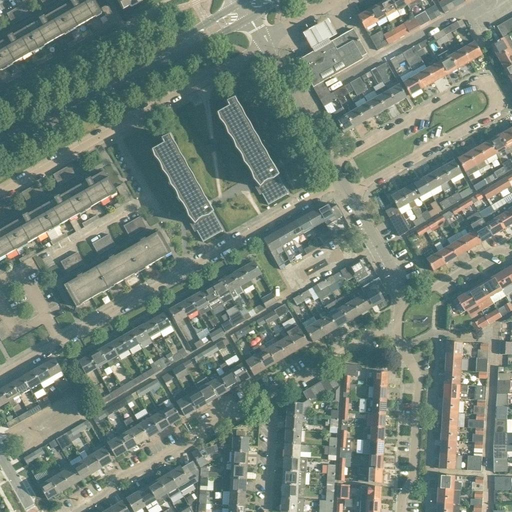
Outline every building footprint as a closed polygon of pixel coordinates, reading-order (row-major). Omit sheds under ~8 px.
[(72,0),(70,1),(70,2),(57,10),(70,31),(101,13),(93,0),(72,0)] [(116,0),(123,10),(140,0),(116,0)] [(381,0),(383,2),(379,4),(386,17),(397,11),(390,0),(381,0)] [(390,0),(397,11),(407,5),(404,0),(390,0)] [(420,4),(417,0),(404,0),(407,5),(410,10),(420,4)] [(455,7),(450,0),(446,0),(445,1),(439,4),(444,13),(449,10),(455,7)] [(13,25),(17,23),(30,16),(30,15),(29,16),(25,9),(26,8),(24,4),(7,14),(8,14),(14,24),(13,25)] [(386,17),(379,4),(369,10),(376,23),(386,17)] [(110,10),(107,5),(101,9),(103,12),(104,14),(108,11),(110,10)] [(413,8),(416,14),(422,11),(420,5),(413,8)] [(425,12),(430,21),(441,15),(436,6),(425,12)] [(38,49),(70,31),(57,10),(44,17),(44,16),(39,19),(39,20),(26,28),(38,49)] [(376,23),(369,10),(358,16),(365,29),(376,23)] [(419,27),(430,21),(425,12),(415,18),(419,27)] [(99,26),(101,30),(116,21),(114,18),(112,19),(108,21),(99,26)] [(409,33),(419,27),(415,18),(404,24),(409,33)] [(327,19),(301,34),(306,43),(310,49),(311,49),(313,52),(329,43),(328,39),(336,35),(332,27),(327,19)] [(511,33),(511,28),(507,21),(502,24),(509,35),(511,33)] [(450,27),(452,31),(460,27),(457,22),(450,27)] [(399,39),(409,33),(404,24),(394,30),(399,39)] [(497,27),(503,38),(509,35),(502,24),(497,27)] [(450,27),(438,33),(443,44),(448,41),(445,35),(452,31),(450,27)] [(12,34),(7,37),(8,38),(0,42),(0,55),(7,67),(38,49),(26,28),(12,35),(12,34)] [(313,87),(323,82),(323,81),(360,60),(359,57),(366,53),(353,29),(345,34),(329,43),(313,52),(298,61),(309,81),(313,87)] [(394,30),(389,33),(390,36),(394,42),(399,39),(394,30)] [(381,31),(376,34),(384,47),(388,45),(385,39),(384,36),(381,31)] [(439,46),(443,44),(438,33),(433,36),(439,46)] [(375,35),(370,37),(378,51),(384,47),(376,34),(375,35)] [(499,40),(490,45),(497,58),(510,50),(511,49),(511,40),(509,35),(503,38),(499,40)] [(79,38),(75,40),(74,40),(77,44),(84,40),(82,36),(79,38)] [(385,39),(388,45),(394,42),(390,36),(385,39)] [(69,48),(77,44),(74,40),(67,44),(69,48)] [(426,40),(419,44),(414,47),(417,52),(429,45),(426,40)] [(475,43),(462,49),(469,62),(482,55),(475,43)] [(448,52),(457,69),(469,62),(462,49),(462,50),(459,45),(448,52)] [(422,61),(417,52),(414,47),(402,54),(405,59),(410,67),(422,61)] [(511,53),(510,50),(497,58),(504,70),(511,65),(511,53)] [(439,63),(446,75),(457,69),(448,52),(436,58),(439,63)] [(43,58),(45,62),(53,57),(51,54),(43,58)] [(398,63),(399,62),(405,59),(402,54),(395,58),(398,63)] [(38,66),(45,62),(43,58),(36,62),(38,66)] [(439,63),(427,70),(434,82),(446,75),(439,63)] [(386,69),(384,64),(375,69),(383,82),(384,84),(390,81),(383,71),(386,69)] [(375,69),(371,71),(378,84),(383,82),(375,69)] [(434,82),(427,70),(415,76),(422,89),(434,82)] [(400,78),(403,83),(405,87),(410,96),(422,89),(415,76),(412,72),(412,71),(400,78)] [(12,76),(14,80),(21,75),(19,72),(12,76)] [(6,84),(14,80),(12,76),(4,80),(6,84)] [(360,78),(355,81),(362,94),(367,91),(360,78)] [(357,97),(362,94),(355,81),(349,84),(357,97)] [(313,87),(316,94),(327,88),(323,82),(313,87)] [(406,98),(399,85),(388,91),(396,104),(406,98)] [(374,92),(377,97),(385,110),(396,104),(388,91),(385,86),(374,92)] [(331,94),(330,94),(327,88),(316,94),(320,100),(331,94)] [(346,103),(339,90),(334,92),(337,99),(341,105),(346,103)] [(331,94),(320,100),(324,106),(337,99),(334,92),(330,94),(331,94)] [(377,97),(367,103),(375,116),(385,110),(377,97)] [(357,109),(364,122),(375,116),(367,103),(357,109)] [(273,167),(271,168),(234,104),(228,107),(216,113),(218,117),(221,123),(226,131),(229,137),(234,145),(237,151),(242,159),(246,165),(268,205),(288,194),(273,167)] [(337,111),(329,115),(339,134),(342,132),(343,134),(354,128),(346,115),(342,107),(337,110),(337,111)] [(357,109),(346,115),(354,128),(364,122),(357,109)] [(511,153),(511,145),(511,144),(511,132),(510,129),(500,135),(507,148),(509,152),(510,154),(511,153)] [(507,148),(500,135),(489,141),(497,154),(502,151),(504,155),(509,152),(507,148)] [(208,204),(205,205),(169,140),(163,144),(151,150),(153,154),(156,160),(161,168),(164,174),(169,182),(172,188),(177,196),(180,202),(203,242),(223,231),(208,204)] [(489,141),(479,147),(486,160),(497,154),(489,141)] [(486,160),(479,147),(468,153),(478,171),(489,165),(486,160)] [(457,159),(465,172),(470,180),(474,178),(472,174),(478,171),(468,153),(457,159)] [(446,162),(448,164),(443,167),(450,180),(461,174),(452,158),(446,162)] [(502,164),(504,167),(507,172),(511,169),(511,162),(511,160),(502,164)] [(60,186),(76,177),(70,165),(53,175),(60,186)] [(443,167),(433,173),(440,186),(444,192),(450,189),(446,182),(450,180),(443,167)] [(494,173),(497,179),(507,172),(504,167),(494,173)] [(85,211),(117,193),(104,171),(90,179),(90,178),(85,181),(85,182),(72,189),(85,211)] [(433,173),(422,179),(430,192),(440,186),(433,173)] [(492,175),(484,180),(486,185),(494,180),(492,175)] [(511,187),(509,182),(506,177),(494,185),(499,193),(508,188),(511,194),(502,199),(505,204),(511,215),(511,187)] [(419,198),(430,192),(422,179),(412,185),(419,198)] [(486,185),(484,180),(473,186),(476,191),(486,185)] [(28,204),(45,195),(38,183),(22,193),(28,204)] [(114,206),(116,209),(131,201),(129,197),(127,198),(123,191),(125,190),(122,185),(116,188),(121,196),(117,198),(120,202),(114,206)] [(419,198),(412,185),(401,191),(409,204),(418,219),(420,224),(426,221),(422,214),(421,215),(413,201),(419,198)] [(499,193),(494,185),(482,192),(485,197),(487,200),(499,193)] [(462,199),(472,193),(469,187),(459,194),(458,192),(458,193),(462,199)] [(54,198),(54,199),(41,207),(53,229),(85,211),(72,189),(59,197),(59,196),(54,198)] [(385,211),(399,237),(410,230),(398,209),(409,204),(401,191),(391,196),(396,205),(385,211)] [(470,198),(474,204),(476,207),(482,204),(480,200),(485,197),(482,192),(470,198)] [(462,199),(458,193),(448,198),(452,205),(462,199)] [(452,205),(448,198),(440,203),(444,210),(452,205)] [(470,198),(458,206),(461,211),(474,204),(470,198)] [(502,199),(491,206),(494,211),(504,229),(511,224),(511,215),(505,204),(502,199)] [(0,219),(13,212),(7,201),(0,205),(0,219)] [(433,209),(428,212),(431,217),(442,211),(435,201),(430,204),(433,209)] [(327,203),(316,209),(324,222),(325,226),(343,216),(337,205),(331,209),(327,203)] [(454,215),(461,211),(458,206),(451,210),(454,215)] [(41,207),(27,215),(27,214),(22,216),(22,217),(9,225),(22,247),(53,229),(41,207)] [(316,209),(306,215),(313,228),(324,222),(316,209)] [(482,218),(492,236),(504,229),(494,211),(482,218)] [(92,223),(99,219),(97,215),(90,219),(92,223)] [(295,221),(303,234),(313,228),(306,215),(295,221)] [(438,225),(445,220),(442,215),(435,220),(438,225)] [(130,237),(146,228),(140,217),(124,226),(124,227),(124,226),(130,237)] [(482,218),(470,225),(481,243),(492,236),(482,218)] [(92,223),(90,219),(82,224),(84,228),(92,223)] [(430,229),(438,225),(435,220),(427,224),(430,229)] [(292,240),(303,234),(295,221),(285,227),(292,240)] [(0,259),(22,247),(9,225),(0,230),(0,259)] [(462,238),(469,250),(481,243),(470,225),(465,229),(468,235),(462,238)] [(274,233),(281,246),(284,251),(295,245),(292,240),(285,227),(274,233)] [(419,236),(427,232),(423,227),(416,231),(419,236)] [(333,240),(345,233),(342,228),(331,235),(333,240)] [(159,231),(145,239),(145,238),(140,241),(140,242),(127,249),(139,271),(171,253),(159,231)] [(333,240),(331,235),(328,231),(319,237),(324,245),(333,240)] [(60,241),(68,237),(66,233),(58,237),(60,241)] [(284,264),(276,250),(281,246),(274,233),(263,239),(279,267),(284,264)] [(98,255),(115,246),(115,245),(114,246),(108,235),(109,235),(92,244),(93,244),(99,254),(98,255)] [(60,241),(58,237),(51,242),(53,246),(60,241)] [(462,238),(450,245),(457,257),(469,250),(462,238)] [(438,253),(445,264),(457,257),(450,245),(448,241),(441,245),(444,249),(438,253)] [(139,271),(127,249),(114,257),(113,256),(108,259),(109,260),(96,267),(108,289),(139,271)] [(34,251),(27,255),(29,259),(36,255),(34,251)] [(77,253),(61,262),(62,262),(67,272),(67,273),(84,264),(83,263),(83,264),(77,253)] [(433,271),(445,264),(438,253),(426,260),(433,271)] [(29,259),(27,255),(19,260),(21,263),(29,259)] [(291,264),(297,260),(294,255),(288,258),(291,264)] [(365,269),(360,260),(351,265),(348,267),(353,276),(365,269)] [(251,281),(261,275),(254,261),(244,267),(251,281)] [(77,278),(67,283),(64,285),(76,307),(108,289),(96,267),(82,275),(82,274),(77,277),(77,278)] [(244,267),(233,274),(240,287),(242,291),(253,285),(251,281),(244,267)] [(343,277),(351,272),(348,267),(336,274),(341,282),(345,279),(343,277)] [(511,278),(507,270),(495,277),(503,291),(506,295),(511,291),(511,278)] [(240,287),(233,274),(222,279),(233,298),(237,296),(234,290),(240,287)] [(331,277),(335,282),(336,284),(341,282),(336,274),(331,277)] [(495,277),(483,284),(491,298),(494,303),(506,296),(506,295),(503,291),(495,277)] [(361,288),(362,290),(361,290),(364,294),(372,307),(384,300),(382,297),(387,294),(387,295),(388,294),(378,278),(378,279),(362,289),(361,288)] [(211,286),(219,299),(222,305),(233,298),(222,279),(211,286)] [(328,287),(324,281),(317,285),(320,291),(328,287)] [(483,284),(470,291),(479,305),(491,298),(483,284)] [(212,311),(222,305),(219,299),(211,286),(201,292),(208,305),(212,311)] [(361,290),(350,297),(352,301),(360,314),(372,307),(364,294),(361,290)] [(308,291),(301,295),(304,300),(309,298),(311,296),(308,291)] [(470,291),(458,298),(460,302),(456,305),(461,315),(466,313),(468,312),(479,305),(470,291)] [(190,298),(198,311),(201,316),(205,314),(202,308),(208,305),(201,292),(190,298)] [(261,299),(264,303),(267,308),(277,302),(272,293),(261,299)] [(301,295),(294,299),(297,305),(304,300),(301,295)] [(336,301),(337,303),(340,308),(348,321),(360,314),(352,301),(348,304),(343,296),(336,301)] [(180,304),(187,317),(198,311),(190,298),(180,304)] [(336,301),(324,308),(329,315),(336,328),(348,321),(340,308),(337,303),(336,301)] [(267,308),(264,303),(258,306),(261,312),(267,308)] [(180,304),(169,310),(176,323),(187,317),(180,304)] [(278,308),(274,311),(278,317),(278,318),(289,312),(288,310),(285,304),(278,308)] [(497,309),(485,316),(489,324),(497,320),(502,317),(498,310),(497,309)] [(245,321),(241,316),(239,311),(229,317),(231,320),(234,326),(245,321)] [(263,317),(266,323),(267,324),(278,318),(274,311),(263,317)] [(245,321),(250,317),(247,312),(241,316),(245,321)] [(163,313),(153,319),(160,332),(163,337),(174,331),(171,326),(163,313)] [(329,315),(324,318),(321,313),(314,317),(317,322),(325,335),(336,328),(329,315)] [(479,321),(473,324),(477,331),(483,328),(489,324),(485,316),(478,320),(479,321)] [(256,321),(259,327),(266,323),(263,317),(256,321)] [(219,323),(216,318),(210,321),(213,326),(219,323)] [(142,325),(150,338),(160,332),(153,319),(142,325)] [(225,332),(234,326),(231,320),(221,326),(225,332)] [(1,321),(0,322),(0,336),(2,340),(1,341),(10,336),(1,321)] [(313,342),(325,335),(317,322),(305,329),(308,335),(309,337),(313,342)] [(297,350),(308,344),(304,338),(305,337),(304,336),(303,336),(300,330),(296,324),(285,330),(289,337),(297,350)] [(150,338),(142,325),(132,331),(139,344),(150,338)] [(251,331),(248,326),(241,330),(244,335),(251,331)] [(225,335),(223,333),(220,328),(209,335),(213,342),(225,335)] [(238,339),(244,335),(241,330),(235,334),(238,339)] [(132,331),(121,337),(128,350),(139,344),(132,331)] [(278,343),(286,356),(297,350),(289,337),(284,339),(280,333),(274,336),(275,338),(278,343)] [(111,343),(118,356),(128,350),(121,337),(111,343)] [(204,345),(201,340),(194,344),(197,349),(204,345)] [(222,341),(215,345),(218,350),(225,346),(222,341)] [(458,342),(449,342),(448,342),(447,356),(463,357),(464,343),(458,342)] [(500,355),(511,355),(511,342),(500,342),(500,355)] [(118,356),(111,343),(100,349),(107,362),(110,368),(121,361),(118,356)] [(267,349),(275,363),(286,356),(278,343),(267,349)] [(477,358),(488,359),(489,344),(481,344),(481,350),(479,350),(478,358),(477,358)] [(208,357),(218,350),(215,345),(205,351),(208,357)] [(267,349),(262,353),(258,346),(253,348),(254,350),(253,350),(264,369),(275,363),(267,349)] [(174,356),(176,361),(187,355),(183,348),(178,351),(179,353),(178,354),(174,356)] [(100,349),(89,355),(97,368),(107,362),(100,349)] [(253,375),(264,369),(253,350),(249,353),(252,358),(246,362),(249,368),(250,370),(253,375)] [(197,363),(208,357),(205,351),(194,358),(197,363)] [(78,362),(85,375),(97,368),(89,355),(78,362)] [(168,360),(170,365),(176,361),(174,356),(173,357),(168,360)] [(463,357),(447,356),(446,370),(462,371),(463,357)] [(54,358),(44,364),(51,378),(54,382),(64,376),(62,372),(54,358)] [(477,365),(476,372),(480,372),(488,373),(488,366),(488,359),(478,358),(477,358),(477,365)] [(156,373),(164,368),(160,360),(151,365),(153,368),(156,373)] [(190,360),(183,364),(186,370),(193,365),(190,360)] [(230,371),(238,384),(249,378),(246,372),(245,370),(241,365),(239,361),(228,367),(230,371)] [(228,391),(238,384),(230,371),(228,367),(226,363),(220,367),(225,375),(220,377),(228,391)] [(40,384),(51,378),(44,364),(33,371),(40,384)] [(188,374),(186,370),(183,364),(173,371),(176,376),(178,380),(188,374)] [(345,365),(344,384),(349,385),(350,376),(357,376),(358,365),(345,365)] [(149,377),(156,373),(153,368),(146,372),(149,377)] [(446,370),(445,384),(461,385),(462,371),(446,370)] [(23,376),(30,389),(33,395),(43,389),(40,384),(33,371),(23,376)] [(366,378),(366,386),(367,386),(373,386),(387,387),(388,373),(374,372),(374,379),(366,378)] [(171,380),(167,374),(161,377),(165,383),(171,380)] [(333,375),(327,379),(334,390),(340,387),(333,375)] [(12,382),(20,395),(30,389),(23,376),(12,382)] [(209,384),(217,397),(228,391),(220,377),(209,384)] [(206,404),(217,397),(209,384),(206,378),(195,385),(198,390),(206,404)] [(332,391),(334,390),(327,379),(321,382),(328,394),(332,391)] [(135,385),(132,380),(121,387),(124,392),(135,385)] [(157,380),(147,386),(150,392),(160,386),(157,380)] [(510,381),(498,381),(498,388),(498,394),(508,394),(510,394),(510,388),(510,381)] [(20,395),(12,382),(1,389),(9,402),(9,401),(13,408),(17,405),(14,399),(20,395)] [(321,382),(315,386),(322,397),(328,394),(321,382)] [(461,385),(445,384),(444,398),(461,399),(461,392),(468,393),(469,386),(461,386),(461,385)] [(136,392),(138,397),(139,398),(150,392),(147,386),(136,392)] [(187,396),(195,410),(206,404),(198,390),(193,393),(189,386),(183,390),(184,390),(187,396)] [(316,401),(322,397),(315,386),(309,389),(316,401)] [(373,386),(373,400),(386,401),(387,387),(373,386)] [(478,400),(486,401),(487,387),(479,386),(476,386),(476,394),(475,400),(478,400)] [(70,387),(60,393),(63,398),(73,392),(70,387)] [(121,387),(111,393),(114,398),(124,392),(121,387)] [(0,406),(9,402),(1,389),(0,389),(0,406)] [(309,389),(303,393),(308,400),(310,404),(316,401),(309,389)] [(184,416),(195,410),(187,396),(184,390),(173,397),(177,403),(180,409),(181,411),(181,410),(184,416)] [(54,396),(57,402),(63,398),(60,393),(59,393),(54,396)] [(111,393),(100,400),(103,405),(114,398),(111,393)] [(508,407),(508,394),(498,394),(497,407),(508,407)] [(125,398),(128,404),(134,400),(134,399),(131,395),(125,398)] [(117,410),(128,404),(125,398),(114,405),(117,410)] [(461,399),(444,398),(444,413),(460,413),(461,399)] [(366,399),(365,413),(372,413),(385,414),(386,401),(373,400),(366,399)] [(310,404),(308,400),(302,404),(287,403),(286,417),(306,418),(307,409),(312,406),(310,404)] [(177,413),(176,411),(172,405),(167,409),(163,403),(159,405),(170,425),(180,419),(177,413)] [(32,416),(42,410),(39,405),(29,411),(32,416)] [(103,411),(107,417),(117,410),(114,405),(103,411)] [(159,431),(170,425),(159,405),(158,406),(161,412),(151,418),(159,431)] [(497,407),(496,420),(508,420),(508,407),(497,407)] [(29,411),(18,417),(20,422),(32,416),(29,411)] [(100,421),(107,417),(103,411),(96,415),(100,421)] [(372,413),(371,427),(384,428),(385,414),(372,413)] [(444,413),(443,427),(459,428),(460,413),(444,413)] [(148,438),(159,431),(151,418),(148,414),(138,420),(140,424),(148,438)] [(474,414),(477,415),(477,420),(469,419),(469,428),(476,428),(476,429),(484,429),(485,415),(474,414)] [(9,422),(7,424),(9,429),(18,424),(20,422),(18,417),(15,419),(13,420),(9,422)] [(129,431),(137,444),(148,438),(140,424),(136,427),(131,417),(124,422),(129,431)] [(286,417),(285,430),(301,431),(302,418),(306,418),(286,417)] [(496,420),(495,433),(508,433),(508,420),(496,420)] [(80,432),(87,428),(88,430),(92,428),(88,421),(77,427),(80,432)] [(70,431),(66,433),(71,441),(82,435),(80,432),(77,427),(70,431)] [(384,442),(384,428),(371,427),(370,441),(384,442)] [(459,428),(443,427),(442,441),(458,442),(459,428)] [(285,444),(300,445),(301,431),(285,430),(285,444)] [(137,444),(129,431),(119,437),(127,450),(137,444)] [(232,447),(232,451),(247,452),(248,438),(244,437),(245,432),(237,431),(236,437),(233,437),(232,447)] [(62,436),(61,436),(68,448),(73,445),(71,441),(66,433),(62,436)] [(508,433),(495,433),(494,446),(508,446),(508,433)] [(111,449),(111,450),(112,451),(116,457),(127,450),(119,437),(108,443),(111,449)] [(56,440),(49,444),(52,449),(59,445),(56,440)] [(369,455),(383,455),(384,442),(370,441),(363,441),(362,454),(369,455)] [(442,441),(441,455),(457,456),(458,442),(442,441)] [(216,444),(206,448),(208,454),(218,450),(216,444)] [(300,445),(285,444),(284,458),(299,458),(300,452),(310,453),(311,446),(300,445)] [(324,455),(335,456),(336,447),(329,447),(324,446),(324,455)] [(508,449),(508,446),(494,446),(494,459),(508,459),(508,449)] [(203,447),(202,447),(192,453),(196,460),(202,457),(208,455),(203,447)] [(37,458),(44,454),(41,448),(34,452),(37,458)] [(109,455),(108,453),(107,453),(104,448),(93,454),(101,468),(112,461),(109,455)] [(247,465),(247,452),(232,451),(224,451),(224,464),(231,465),(247,465)] [(37,458),(34,452),(27,456),(24,459),(27,464),(37,458)] [(84,452),(79,455),(80,456),(83,460),(91,474),(101,468),(93,454),(88,457),(84,452)] [(369,455),(369,468),(382,469),(383,455),(369,455)] [(457,456),(441,455),(440,469),(456,470),(457,456)] [(468,456),(467,471),(482,471),(482,468),(482,465),(483,457),(471,456),(468,456)] [(206,464),(202,457),(196,460),(200,468),(206,464)] [(284,458),(283,471),(298,472),(305,472),(306,459),(299,458),(284,458)] [(508,459),(494,459),(494,469),(494,472),(507,472),(508,459)] [(72,467),(80,480),(91,474),(83,460),(72,467)] [(59,470),(61,473),(69,487),(80,480),(72,467),(70,463),(59,470)] [(180,467),(170,473),(178,486),(181,492),(197,482),(198,479),(198,471),(193,463),(182,470),(180,467)] [(230,478),(246,479),(247,465),(231,465),(231,470),(225,470),(224,478),(230,478)] [(381,483),(382,469),(369,468),(359,468),(359,475),(368,476),(368,482),(381,483)] [(201,477),(207,478),(220,478),(221,473),(207,472),(208,470),(201,469),(201,477)] [(298,472),(283,471),(282,485),(298,486),(304,486),(305,472),(298,472)] [(51,480),(58,493),(69,487),(61,473),(51,480)] [(170,473),(159,480),(167,493),(173,503),(184,497),(181,492),(178,486),(170,473)] [(36,481),(48,499),(53,496),(55,498),(55,499),(56,499),(56,498),(58,496),(60,495),(58,493),(51,480),(47,474),(36,481)] [(455,476),(450,475),(440,475),(439,489),(454,490),(461,491),(462,491),(462,483),(455,482),(455,476)] [(473,483),(472,491),(484,492),(484,478),(476,477),(476,483),(473,483)] [(506,490),(506,477),(495,477),(496,490),(506,490)] [(222,491),(230,492),(245,493),(246,479),(230,478),(224,478),(222,478),(222,491)] [(159,480),(148,486),(159,504),(160,506),(163,504),(165,503),(161,496),(167,493),(159,480)] [(281,498),(297,499),(298,486),(282,485),(281,498)] [(337,499),(338,499),(343,499),(343,492),(348,492),(348,485),(338,485),(337,499)] [(148,486),(137,493),(145,506),(148,511),(159,504),(148,486)] [(361,500),(363,500),(380,501),(381,487),(371,487),(367,486),(367,495),(361,494),(361,500)] [(454,504),(454,490),(439,489),(438,503),(454,504)] [(484,492),(472,491),(476,491),(475,499),(483,500),(484,492)] [(245,493),(230,492),(229,505),(223,505),(244,506),(245,493)] [(137,493),(126,499),(130,505),(129,505),(131,507),(133,511),(134,511),(145,506),(148,511),(145,506),(137,493)] [(191,495),(185,499),(187,503),(194,499),(194,498),(191,495)] [(280,511),(302,511),(303,500),(297,499),(281,498),(280,511)] [(379,511),(380,501),(363,500),(361,500),(359,511),(379,511)] [(326,501),(319,501),(319,509),(318,511),(331,511),(333,501),(326,501)] [(122,502),(111,508),(113,511),(128,511),(127,509),(126,507),(125,507),(122,502)] [(437,511),(453,511),(454,504),(438,503),(437,511)]
